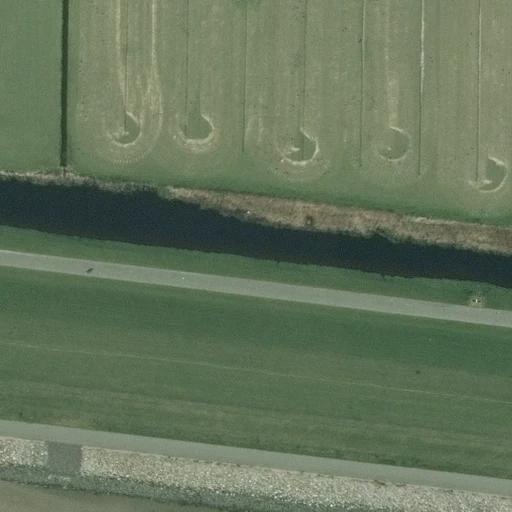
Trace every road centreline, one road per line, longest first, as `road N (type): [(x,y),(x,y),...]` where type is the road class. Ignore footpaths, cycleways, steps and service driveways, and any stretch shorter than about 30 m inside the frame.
road 1 (unclassified): [(511,327),(0,262)]
road 2 (unclassified): [(0,438),(511,501)]
